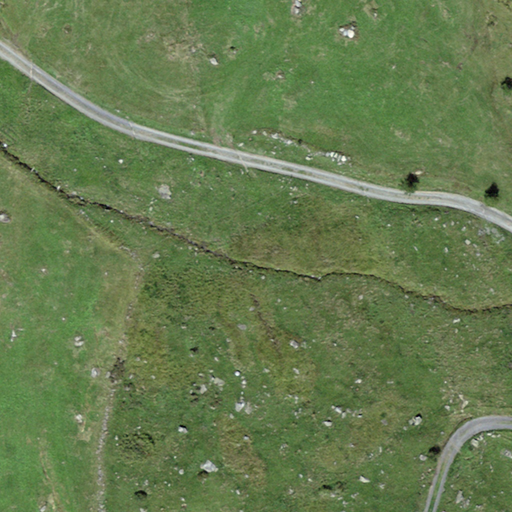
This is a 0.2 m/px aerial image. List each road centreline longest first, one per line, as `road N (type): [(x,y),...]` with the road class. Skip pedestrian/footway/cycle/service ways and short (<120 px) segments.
road 1 (track): [(511,224),(445,199),(141,138),(53,87),(2,41)]
road 2 (track): [(425,511),(453,443),(482,421),(511,423)]
